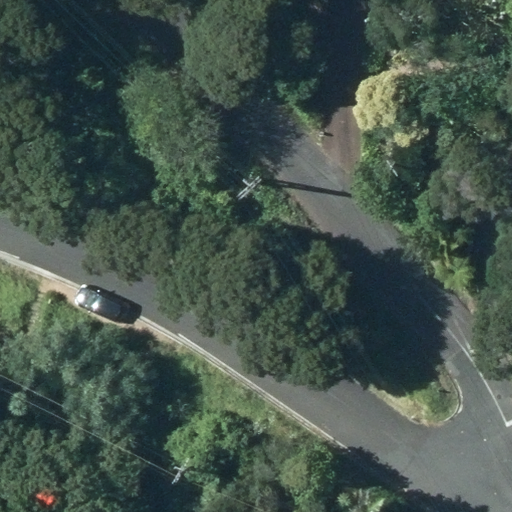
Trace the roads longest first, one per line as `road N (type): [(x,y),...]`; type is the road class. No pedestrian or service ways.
road 1 (unclassified): [(491,496),(506,428),(473,363),(395,265),(247,106),(129,0)]
road 2 (unclassified): [(0,217),(167,288),(491,496)]
